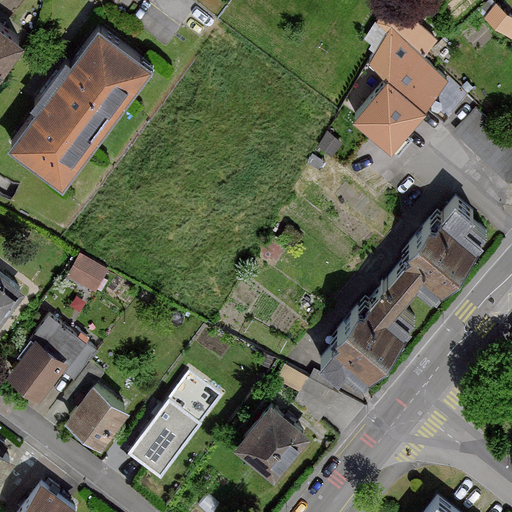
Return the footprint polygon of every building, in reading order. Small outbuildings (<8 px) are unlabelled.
[(0,64),(22,35),(0,19),(0,64)] [(38,101),(9,140),(61,179),(149,61),(97,23),(69,61),(38,101)] [(374,130),(390,144),(423,104),(448,75),(389,26),(367,58),(385,73),(352,112),(374,130)] [(511,141),(475,106),(453,128),(508,180),(511,176),(511,141)] [(473,207),(456,193),(442,210),(435,218),(430,214),(415,231),(408,240),(412,243),(388,271),(407,287),(419,273),(435,287),(480,233),(463,219),(473,207)] [(106,265),(79,250),(67,272),(94,287),(106,265)] [(0,270),(0,316),(22,287),(0,270)] [(392,305),(407,287),(388,271),(360,304),(357,301),(336,326),(342,330),(321,355),(337,369),(345,359),(363,374),(409,319),(392,305)] [(32,337),(6,369),(37,392),(61,363),(69,370),(75,374),(88,357),(95,346),(49,310),(29,335),(32,337)] [(75,400),(66,412),(101,439),(128,403),(94,378),(102,367),(88,357),(75,374),(63,391),(69,396),(75,400)] [(285,360),(276,375),(301,387),(294,397),(318,417),(340,389),(333,385),(335,376),(313,365),(312,374),(285,360)] [(190,369),(127,449),(147,464),(158,472),(220,392),(190,369)] [(309,430),(269,397),(234,440),(274,472),(309,430)] [(0,470),(13,453),(0,443),(0,470)] [(73,511),(79,504),(41,474),(11,511),(73,511)] [(460,511),(447,501),(436,493),(421,511),(460,511)]
